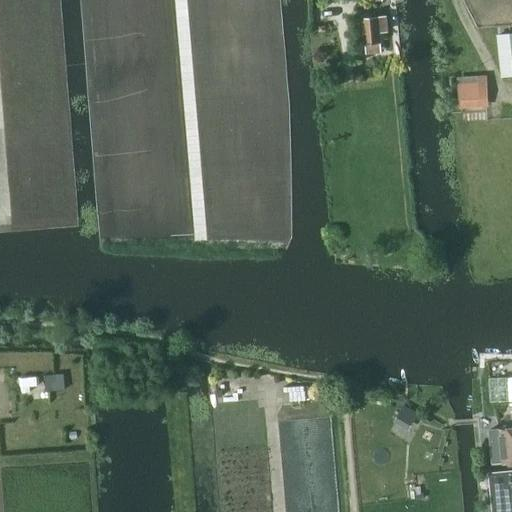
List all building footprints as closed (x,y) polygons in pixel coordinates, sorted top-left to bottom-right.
[(361,19),(364,43),(381,42),(380,32),(387,31),(386,16),(361,19)] [(511,64),(511,32),(510,33),(497,34),(500,66),(511,64)] [(462,78),(459,78),(459,87),(460,99),(486,97),(484,77),(462,78)] [(62,374),(42,375),(43,391),(63,390),(62,374)] [(511,427),(499,429),(500,434),(489,435),(492,465),(511,462),(511,427)] [(494,511),(511,511),(511,471),(490,474),(494,511)]
